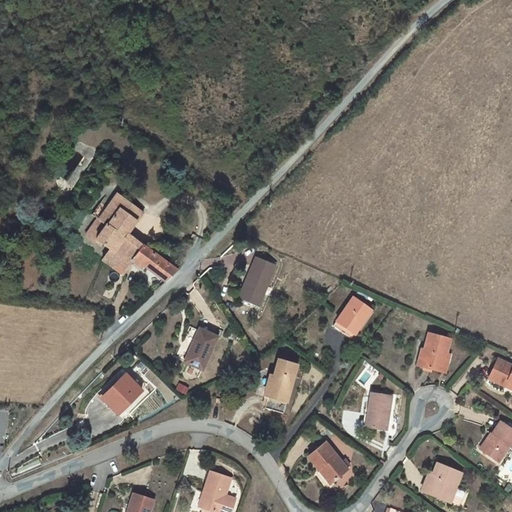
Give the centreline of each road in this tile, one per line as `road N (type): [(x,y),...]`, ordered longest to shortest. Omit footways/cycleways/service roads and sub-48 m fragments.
road 1 (unclassified): [(447,0),(73,377),(0,467)]
road 2 (residential): [(297,511),(272,464),(249,441),(193,424),(166,427),(0,495)]
